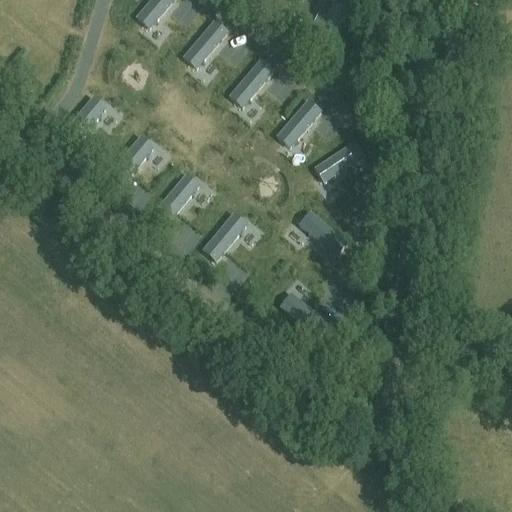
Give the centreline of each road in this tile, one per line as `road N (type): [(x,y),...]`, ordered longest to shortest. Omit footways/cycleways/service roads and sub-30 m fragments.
road 1 (track): [(445,0),(383,413)]
road 2 (track): [(392,379),(511,386)]
